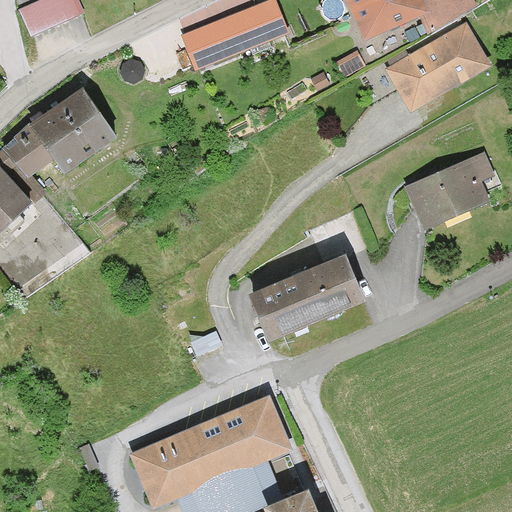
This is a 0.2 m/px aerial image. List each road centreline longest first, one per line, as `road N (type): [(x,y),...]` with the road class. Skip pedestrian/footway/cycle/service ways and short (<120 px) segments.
road 1 (residential): [(285,365),(464,295),(511,267)]
road 2 (residential): [(0,115),(55,71),(191,0)]
road 3 (residential): [(285,365),(107,444)]
road 4 (residential): [(358,511),(285,365)]
